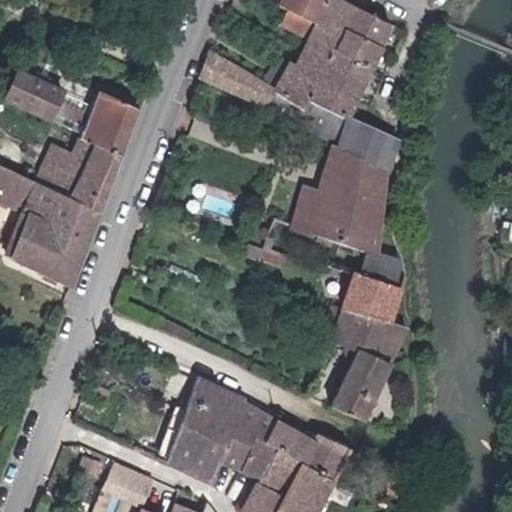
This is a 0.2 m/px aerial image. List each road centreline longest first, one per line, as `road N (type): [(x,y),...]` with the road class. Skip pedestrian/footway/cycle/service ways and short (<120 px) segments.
road 1 (residential): [(419,444),(348,431),(89,309)]
road 2 (residential): [(206,0),(89,309)]
road 3 (residential): [(49,421),(231,499),(237,511)]
